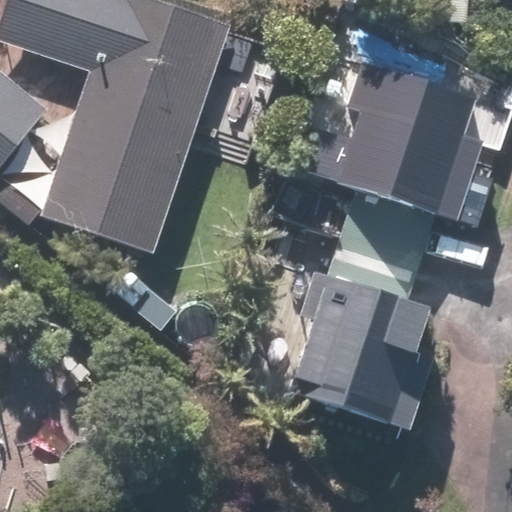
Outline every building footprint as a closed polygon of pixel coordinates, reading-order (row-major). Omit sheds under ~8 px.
[(6,0),(0,19),(0,38),(92,72),(41,213),(155,254),(238,27),(185,8),(180,6),(163,0),(6,0)] [(485,138),(462,130),(473,96),(353,58),(316,175),(482,228),(495,188),(472,180),(485,138)] [(0,70),(0,172),(50,112),(0,70)] [(511,158),(500,208),(511,210),(511,158)] [(314,258),(332,264),(289,393),(414,435),(438,363),(419,357),(436,305),(411,297),(433,230),(354,204),(342,238),(322,231),(314,258)]
